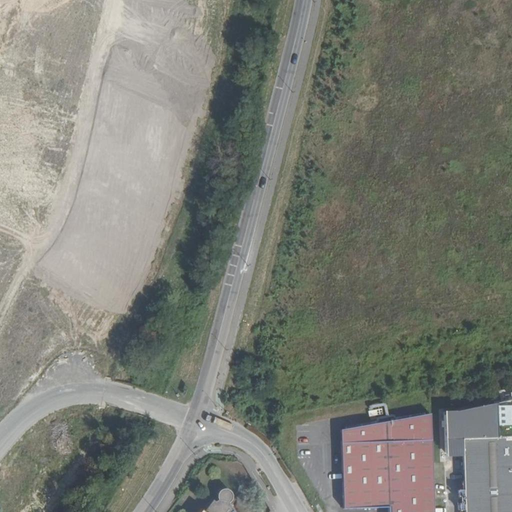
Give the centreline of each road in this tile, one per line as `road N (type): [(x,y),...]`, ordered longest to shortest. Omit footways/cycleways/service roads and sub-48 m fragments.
road 1 (tertiary): [(303,0),(193,420)]
road 2 (tertiary): [(298,511),(258,447),(193,420)]
